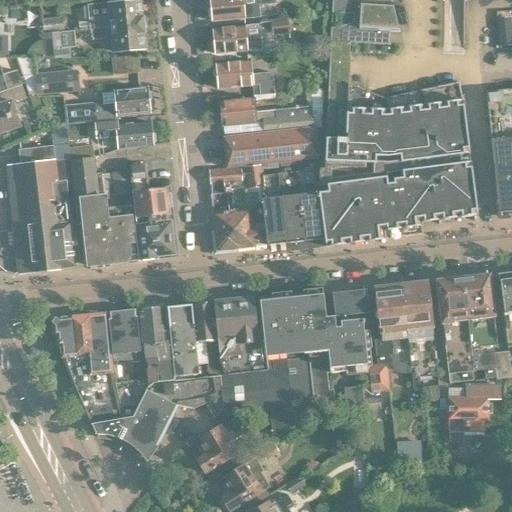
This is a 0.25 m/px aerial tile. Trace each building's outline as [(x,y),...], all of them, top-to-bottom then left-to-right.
[(274,0),(209,0),(211,22),(259,18),(258,7),(275,5),(274,0)] [(394,21),(390,3),(334,0),(331,0),(330,14),(352,15),(351,24),(329,30),(329,42),(348,44),(387,46),(387,44),(385,44),(387,23),(394,21)] [(141,25),(139,1),(107,4),(87,6),(88,7),(82,8),(83,21),(78,21),(79,31),(90,30),(141,25)] [(497,28),(499,47),(511,46),(508,18),(496,20),(497,28)] [(41,22),(42,35),(63,32),(62,19),(41,22)] [(260,24),(261,26),(213,30),(215,55),(261,51),(260,39),(272,38),(272,36),(289,35),(288,22),(260,24)] [(104,38),(110,37),(112,53),(144,50),(141,25),(90,30),(91,41),(104,40),(104,38)] [(61,34),(42,36),(44,59),(64,58),(61,34)] [(317,194),(317,198),(315,198),(322,240),(323,240),(324,248),(421,236),(420,223),(476,216),(469,162),(460,164),(458,155),(468,154),(461,101),(457,83),(383,99),(346,84),(348,44),(329,42),(323,169),(318,169),(317,194)] [(273,96),(273,94),(271,74),(250,76),(249,62),(217,65),(218,90),(251,87),(253,97),(273,96)] [(0,93),(20,87),(21,87),(16,74),(13,75),(9,64),(0,66),(0,93)] [(36,96),(76,92),(74,72),(34,76),(36,96)] [(20,87),(0,93),(0,134),(19,128),(11,104),(25,99),(21,88),(21,89),(20,87)] [(511,89),(487,92),(497,213),(511,211),(511,89)] [(114,116),(148,113),(147,91),(100,95),(101,106),(96,106),(96,104),(64,107),(66,126),(97,123),(115,121),(114,116)] [(310,108),(254,113),(253,99),(220,102),(222,127),(255,124),(256,136),(315,131),(315,128),(313,128),(310,108)] [(96,139),(117,137),(119,150),(152,147),(150,123),(128,125),(128,124),(113,125),(113,123),(95,124),(96,139)] [(315,131),(256,136),(223,139),(225,168),(318,160),(315,131)] [(71,161),(94,159),(94,146),(69,149),(71,161)] [(58,271),(58,268),(74,267),(70,225),(68,225),(66,206),(51,208),(51,201),(60,200),(57,162),(53,162),(52,149),(18,152),(19,166),(5,168),(11,223),(15,223),(20,273),(32,272),(32,273),(58,271)] [(87,266),(111,264),(106,209),(105,198),(100,176),(95,177),(94,159),(71,161),(74,201),(81,201),(87,266)] [(137,225),(135,225),(139,256),(140,261),(157,259),(157,256),(175,254),(171,214),(172,214),(169,187),(149,189),(146,163),(130,165),(137,225)] [(262,177),(261,166),(243,168),(246,193),(244,193),(245,204),(231,206),(231,212),(212,214),(216,248),(221,251),(253,248),(253,245),(265,244),(259,188),(263,188),(262,177)] [(238,169),(207,172),(209,187),(210,198),(226,196),(225,188),(240,186),(238,169)] [(315,198),(314,171),(296,173),(303,242),(322,240),(315,198)] [(127,173),(100,176),(105,198),(130,195),(127,173)] [(292,243),(303,242),(296,173),(277,175),(285,244),(286,254),(294,253),(292,243)] [(277,175),(262,177),(263,188),(259,188),(265,244),(266,246),(285,244),(277,175)] [(124,263),(129,257),(139,256),(135,225),(132,206),(106,209),(111,264),(124,263)] [(511,346),(511,272),(497,274),(506,347),(511,346)] [(495,369),(496,380),(511,378),(507,353),(494,355),(493,347),(497,346),(488,276),(464,279),(475,372),(495,369)] [(437,282),(444,340),(449,385),(472,382),(471,372),(475,372),(464,279),(437,282)] [(410,365),(409,370),(412,390),(422,388),(421,378),(436,376),(431,335),(432,335),(425,284),(401,287),(410,365)] [(375,359),(376,359),(382,358),(385,361),(387,364),(390,366),(394,368),(397,369),(401,370),(405,370),(408,370),(409,370),(410,365),(401,287),(374,289),(380,340),(372,341),(375,359)] [(368,313),(366,291),(332,294),(335,317),(336,317),(336,321),(353,319),(353,315),(368,313)] [(323,296),(291,299),(260,302),(264,342),(265,357),(308,352),(364,349),(361,325),(363,325),(362,320),(339,323),(339,328),(334,329),(333,318),(325,318),(323,296)] [(264,342),(260,302),(253,303),(253,299),(215,303),(221,363),(265,358),(265,357),(264,342)] [(208,354),(211,354),(211,362),(218,361),(212,304),(192,306),(196,342),(206,341),(208,354)] [(187,306),(167,309),(171,342),(173,361),(173,365),(175,378),(195,376),(193,355),(183,356),(182,344),(191,343),(187,306)] [(137,382),(115,385),(124,419),(130,419),(131,417),(144,392),(146,389),(155,383),(175,381),(175,378),(173,365),(173,361),(171,342),(167,342),(163,309),(139,312),(145,364),(147,381),(143,382),(137,382)] [(135,312),(107,315),(113,365),(134,363),(137,382),(143,382),(147,381),(145,364),(141,364),(135,312)] [(72,319),(52,321),(54,337),(56,337),(57,349),(59,349),(60,359),(67,379),(68,380),(77,398),(87,426),(88,425),(121,420),(124,419),(115,385),(137,382),(134,363),(113,365),(107,315),(106,315),(88,317),(88,319),(72,321),(72,319)] [(364,349),(308,352),(313,413),(334,410),(330,374),(344,373),(345,378),(367,375),(364,349)] [(268,412),(271,441),(313,414),(313,413),(308,352),(265,357),(265,358),(266,372),(218,377),(220,398),(205,408),(215,423),(224,417),(268,412)] [(368,379),(367,395),(378,394),(389,393),(386,365),(367,367),(368,379)] [(367,405),(367,395),(368,379),(364,379),(363,388),(342,390),(344,408),(367,405)] [(125,430),(119,441),(120,441),(122,442),(123,443),(126,444),(129,446),(132,448),(136,452),(139,455),(142,459),(145,464),(146,463),(155,452),(176,408),(189,411),(219,397),(216,380),(151,387),(144,392),(131,417),(130,419),(129,421),(130,422),(128,424),(125,430)] [(464,386),(464,400),(449,400),(449,443),(462,443),(463,432),(482,432),(482,419),(487,419),(487,400),(498,400),(498,386),(464,386)] [(378,394),(367,395),(367,405),(380,404),(378,394)] [(121,420),(88,425),(88,426),(90,426),(94,435),(93,435),(94,436),(99,436),(104,436),(109,437),(114,439),(119,441),(125,430),(128,424),(130,422),(129,421),(130,419),(124,419),(121,420)] [(198,460),(195,465),(199,471),(205,470),(206,472),(216,466),(229,458),(236,453),(227,439),(224,434),(220,427),(199,441),(202,445),(196,448),(201,455),(196,458),(198,460)] [(270,443),(257,451),(262,458),(275,450),(270,443)] [(419,443),(395,444),(396,464),(420,462),(419,443)] [(229,458),(216,466),(221,474),(233,466),(229,458)] [(222,498),(220,504),(224,510),(229,509),(231,511),(244,503),(248,510),(269,497),(265,491),(268,489),(259,474),(261,472),(257,466),(254,461),(245,467),(244,465),(223,478),(226,483),(221,487),(224,493),(220,496),(222,498)] [(289,495),(304,486),(299,477),(284,486),(289,495)] [(272,510),(268,503),(254,511),(288,511),(294,509),(286,496),(273,504),(275,508),(272,510)] [(342,511),(349,511),(360,506),(355,497),(339,507),(342,511)]
